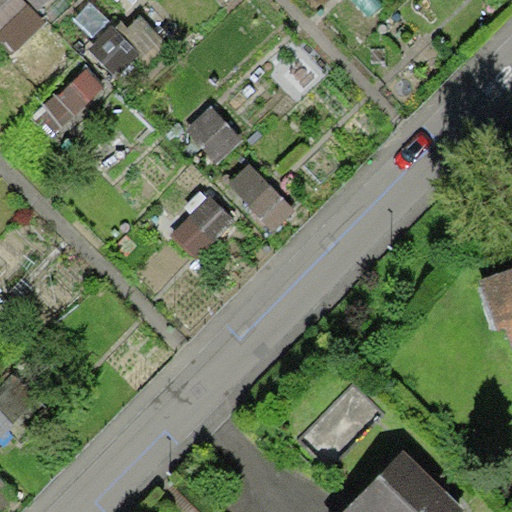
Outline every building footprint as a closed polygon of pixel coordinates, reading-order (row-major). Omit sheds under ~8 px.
[(0,0),(0,46),(8,55),(46,22),(37,11),(49,0),(0,0)] [(112,24),(87,48),(115,78),(140,54),(112,24)] [(101,89),(85,71),(41,111),(57,129),(101,89)] [(211,105),(185,131),(216,162),(242,136),(211,105)] [(251,164),(228,186),(272,233),(295,211),(251,164)] [(232,221),(209,198),(191,216),(215,239),(232,221)] [(511,267),(468,284),(511,394),(511,267)] [(0,439),(40,403),(13,373),(0,384),(0,439)] [(444,511),(395,462),(343,511),(444,511)] [(0,510),(15,496),(0,479),(0,510)]
